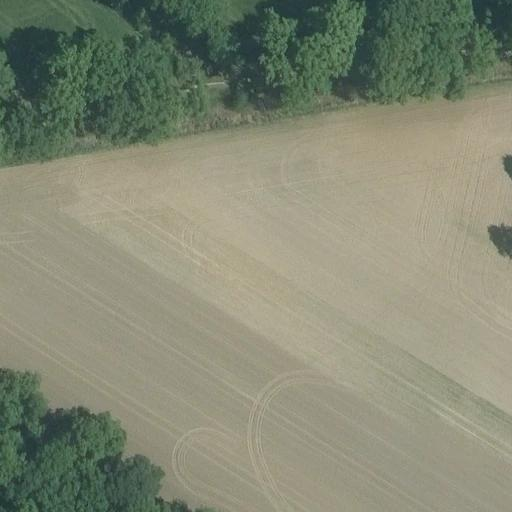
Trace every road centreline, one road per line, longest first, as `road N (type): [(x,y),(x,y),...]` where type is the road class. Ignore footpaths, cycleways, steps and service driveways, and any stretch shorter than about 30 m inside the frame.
road 1 (track): [(511,44),(0,129)]
road 2 (track): [(234,89),(132,0)]
